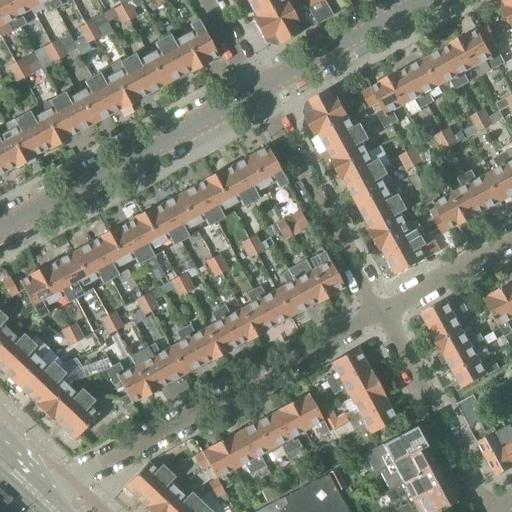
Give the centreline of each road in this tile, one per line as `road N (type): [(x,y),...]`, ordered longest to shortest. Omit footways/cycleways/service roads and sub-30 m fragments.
road 1 (residential): [(377,315),(72,489),(53,510)]
road 2 (tertiary): [(0,229),(256,92)]
road 3 (residential): [(256,92),(377,315)]
road 4 (residential): [(377,315),(491,507)]
road 5 (tertiary): [(256,92),(425,0)]
road 6 (residential): [(377,315),(511,242)]
